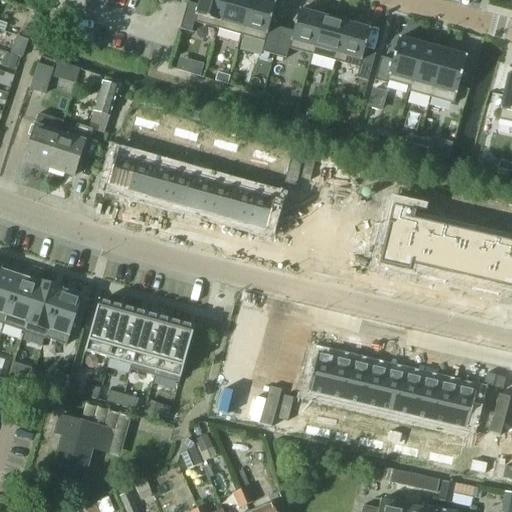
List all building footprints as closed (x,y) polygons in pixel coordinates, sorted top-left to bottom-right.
[(179,30),(180,31),(190,33),(193,24),(217,30),(225,0),(199,0),(197,6),(186,3),(179,30)] [(225,0),(217,30),(240,37),(249,0),(225,0)] [(258,0),(249,0),(240,37),(263,44),(261,53),(273,56),(280,29),(269,26),(275,4),(273,4),(258,0)] [(280,29),(273,56),(285,60),(288,50),(311,56),(322,18),(299,11),(298,11),(292,32),(280,29)] [(322,18),(311,56),(334,63),(345,24),(322,18)] [(345,24),(334,63),(358,69),(355,79),(367,82),(374,55),(363,52),(369,30),(368,30),(345,24)] [(380,58),(373,80),(385,84),(386,81),(408,87),(409,87),(420,45),(398,38),(392,61),(380,58)] [(408,87),(407,92),(430,99),(443,51),(420,45),(409,87),(408,87)] [(443,51),(430,99),(452,105),(466,57),(443,51)] [(180,72),(201,78),(204,67),(183,61),(180,72)] [(43,96),(53,70),(38,65),(29,91),(43,96)] [(216,82),(228,85),(230,78),(218,74),(216,82)] [(511,75),(507,74),(497,121),(511,123),(511,75)] [(108,115),(116,91),(102,86),(94,110),(108,115)] [(320,115),(308,112),(306,121),(318,124),(320,115)] [(34,126),(22,161),(47,170),(59,134),(62,123),(38,115),(34,126)] [(135,121),(133,128),(144,132),(147,124),(135,121)] [(147,124),(144,132),(156,135),(158,127),(147,124)] [(59,134),(47,170),(71,178),(83,144),(84,144),(88,130),(76,126),(72,139),(59,134)] [(174,132),(172,140),(184,143),(186,136),(174,132)] [(404,135),(401,144),(415,148),(418,140),(404,135)] [(186,136),(184,143),(195,147),(198,139),(186,136)] [(418,140),(415,148),(429,152),(431,144),(418,140)] [(213,143),(211,151),(222,154),(224,146),(213,143)] [(224,146),(222,154),(234,157),(236,150),(224,146)] [(254,155),(251,163),(263,166),(265,159),(254,155)] [(115,157),(106,187),(126,193),(135,162),(115,157)] [(265,159),(263,166),(275,169),(277,162),(265,159)] [(135,162),(126,193),(146,199),(155,168),(135,162)] [(499,162),(497,170),(508,173),(510,164),(499,162)] [(155,168),(146,199),(166,205),(175,174),(155,168)] [(175,174),(166,205),(186,210),(195,180),(175,174)] [(195,180),(186,210),(206,216),(214,185),(195,180)] [(214,185),(206,216),(225,222),(234,191),(214,185)] [(234,191),(225,222),(245,228),(254,197),(234,191)] [(254,197),(245,228),(265,233),(274,203),(254,197)] [(393,212),(380,270),(410,277),(412,269),(511,291),(511,247),(414,225),(416,217),(393,212)] [(0,271),(0,325),(3,326),(19,278),(0,271)] [(19,278),(3,326),(22,333),(38,284),(19,278)] [(38,284),(22,333),(44,340),(60,291),(38,284)] [(60,291),(44,340),(65,347),(81,299),(60,291)] [(97,311),(90,336),(114,343),(121,317),(97,311)] [(121,317),(114,343),(136,349),(144,324),(121,317)] [(144,324),(136,349),(160,356),(167,330),(144,324)] [(167,330),(160,356),(183,362),(190,337),(167,330)] [(90,336),(82,363),(106,369),(114,343),(90,336)] [(114,343),(106,369),(129,376),(136,349),(114,343)] [(136,349),(129,376),(152,382),(160,356),(136,349)] [(160,356),(152,382),(176,389),(183,362),(160,356)] [(327,361),(318,398),(338,403),(347,366),(327,361)] [(347,366),(338,403),(359,407),(367,370),(347,366)] [(367,370),(359,407),(379,412),(387,375),(367,370)] [(28,373),(25,384),(33,386),(36,375),(28,373)] [(36,375),(33,386),(40,389),(43,378),(36,375)] [(387,375),(379,412),(399,416),(407,379),(387,375)] [(407,379),(399,416),(419,421),(427,384),(407,379)] [(84,384),(80,397),(88,399),(92,387),(84,384)] [(427,384),(419,421),(439,425),(447,388),(427,384)] [(92,387),(88,399),(96,401),(100,389),(92,387)] [(447,388),(439,425),(459,429),(468,392),(447,388)] [(108,390),(104,402),(112,405),(115,393),(108,390)] [(468,392),(459,429),(480,434),(488,397),(468,392)] [(115,393),(112,405),(119,406),(122,394),(115,393)] [(122,394),(119,406),(126,409),(130,397),(122,394)] [(130,397),(126,409),(134,411),(137,399),(130,397)] [(488,397),(480,434),(500,438),(508,401),(488,397)] [(154,404),(151,415),(158,417),(162,406),(154,404)] [(162,406),(158,417),(166,420),(169,409),(162,406)] [(107,454),(114,431),(58,415),(53,434),(61,436),(49,478),(81,487),(92,449),(107,454)] [(316,437),(318,429),(306,427),(304,435),(316,437)] [(329,432),(318,429),(316,437),(328,440),(329,432)] [(333,441),(345,443),(346,435),(335,433),(333,441)] [(212,449),(206,436),(194,441),(200,454),(212,449)] [(369,448),(371,441),(359,438),(357,446),(369,448)] [(190,439),(183,442),(179,456),(186,471),(202,463),(190,439)] [(382,443),(371,441),(369,448),(381,451),(382,443)] [(404,456),(406,448),(394,446),(392,454),(404,456)] [(417,451),(406,448),(404,456),(416,459),(417,451)] [(439,464),(441,456),(429,454),(427,461),(439,464)] [(451,466),(453,459),(441,456),(439,464),(451,466)] [(471,463),(469,471),(484,475),(485,466),(471,463)] [(389,480),(389,484),(415,489),(418,477),(393,471),(391,471),(389,480)] [(418,477),(415,489),(434,493),(437,481),(418,477)] [(151,496),(145,479),(133,484),(140,501),(151,496)] [(441,482),(437,502),(450,505),(454,485),(441,482)] [(126,487),(116,492),(119,498),(124,511),(137,511),(129,494),(126,487)] [(239,491),(246,506),(253,503),(247,488),(239,491)] [(238,509),(246,506),(239,491),(232,495),(238,509)] [(503,493),(499,511),(511,511),(511,494),(505,493),(503,493)] [(386,511),(388,503),(379,501),(377,510),(360,507),(359,511),(386,511)] [(196,511),(195,510),(192,502),(186,504),(189,511),(196,511)] [(388,503),(386,511),(410,511),(411,507),(388,503)]
